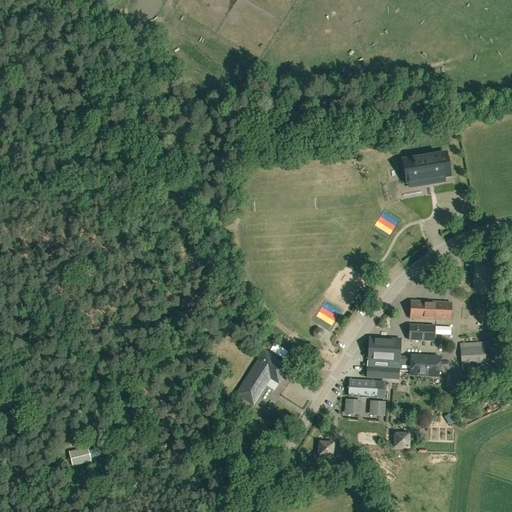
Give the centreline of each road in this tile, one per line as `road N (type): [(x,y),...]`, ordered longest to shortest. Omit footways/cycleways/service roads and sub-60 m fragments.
road 1 (unclassified): [(511,225),(452,245),(399,285),(250,511)]
road 2 (track): [(130,117),(149,54),(181,0)]
